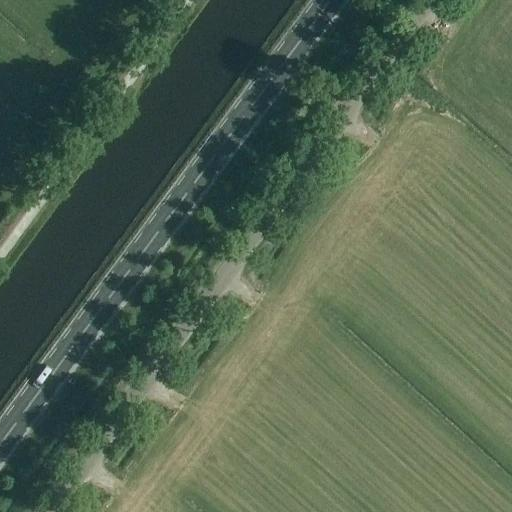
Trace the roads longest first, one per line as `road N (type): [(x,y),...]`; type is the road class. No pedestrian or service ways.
road 1 (unclassified): [(47,511),(426,0)]
road 2 (primary): [(0,441),(328,0)]
